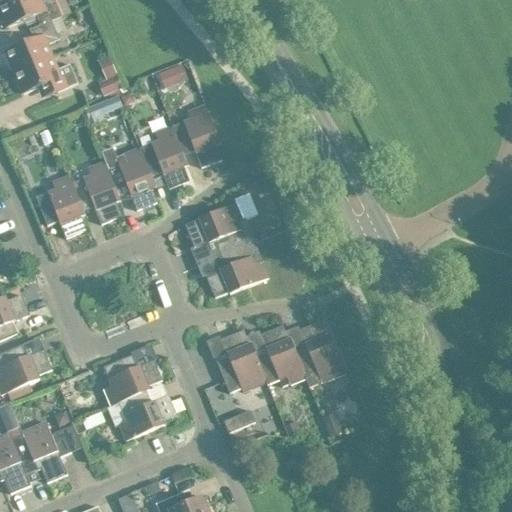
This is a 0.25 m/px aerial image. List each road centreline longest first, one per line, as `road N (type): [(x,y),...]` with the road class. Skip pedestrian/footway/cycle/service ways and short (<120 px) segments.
road 1 (residential): [(163,323),(77,357),(41,275)]
road 2 (residential): [(210,446),(53,511)]
road 3 (residential): [(389,245),(473,203),(511,154)]
road 4 (tertiary): [(317,133),(239,0)]
road 5 (tertiary): [(454,511),(452,453),(435,374)]
road 6 (tertiary): [(367,254),(435,374)]
road 7 (tertiary): [(435,374),(420,308),(389,245)]
road 8 (tertiary): [(389,245),(358,183),(317,133)]
road 9 (residential): [(210,446),(163,323)]
road 10 (tertiary): [(317,133),(367,254)]
road 11 (residential): [(180,316),(303,307)]
